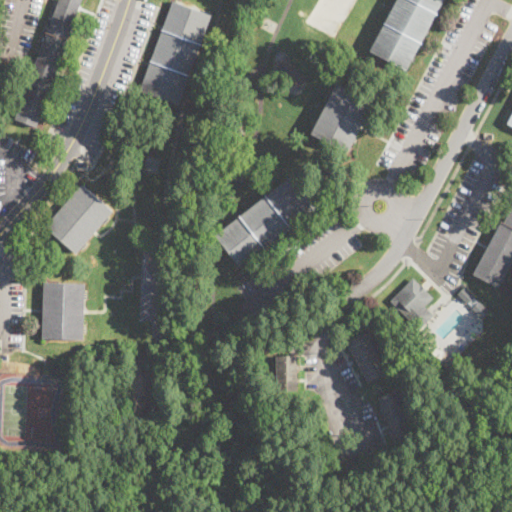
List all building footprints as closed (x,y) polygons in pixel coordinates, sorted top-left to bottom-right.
[(37,127),(16,119),(60,0),(81,0),(67,41),(68,41),(37,127)] [(442,0),(407,69),(371,50),(397,0),(442,0)] [(212,15),(179,104),(141,90),(173,1),(212,15)] [(349,151),(312,133),(337,83),(374,102),(349,151)] [(241,267),(216,235),(291,177),(316,209),(241,267)] [(113,211),(76,253),(46,227),(82,185),(113,211)] [(511,259),(498,286),(474,274),(502,221),(504,223),(511,207),(511,259)] [(413,277),(420,284),(421,283),(422,283),(427,289),(426,290),(433,297),(424,305),(433,314),(420,328),(391,299),(413,277)] [(86,283),(84,339),(43,338),(45,282),(86,283)] [(454,331),(441,319),(464,294),(477,306),(454,331)] [(387,372),(369,382),(347,342),(364,332),(387,372)] [(297,390),(278,390),(278,357),(297,357),(297,390)] [(400,402),(404,411),(406,410),(411,423),(408,424),(412,435),(394,442),(389,429),(391,428),(388,419),(385,420),(380,408),(383,407),(379,397),(398,390),(402,401),(400,402)]
